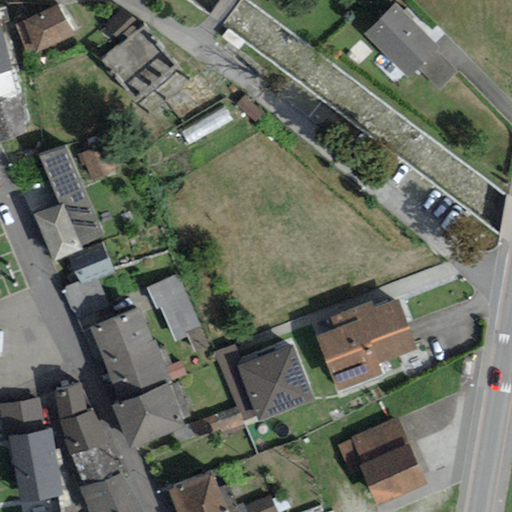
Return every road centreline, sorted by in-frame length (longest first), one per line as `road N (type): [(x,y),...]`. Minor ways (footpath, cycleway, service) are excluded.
road 1 (residential): [(121,0),(196,47),(511,306)]
road 2 (residential): [(61,311),(97,397),(163,511)]
road 3 (secondary): [(479,511),(511,318)]
road 4 (residential): [(0,162),(61,311)]
